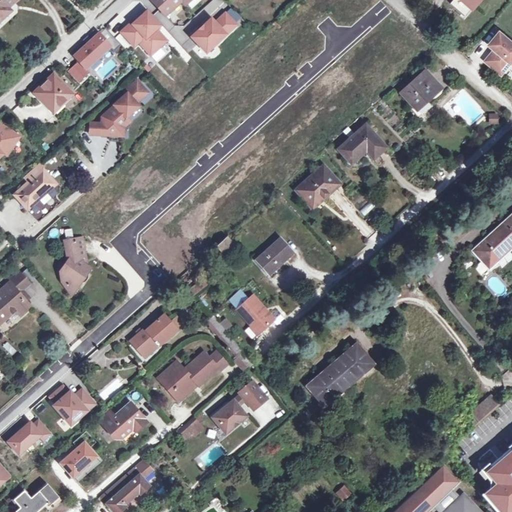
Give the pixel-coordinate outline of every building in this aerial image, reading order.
[(15,0),(0,0),(0,20),(11,10),(8,7),(15,0)] [(190,0),(152,0),(166,15),(182,0),(186,5),(190,0)] [(452,0),(450,4),(464,16),(477,0),(452,0)] [(127,26),(121,32),(134,46),(139,42),(151,55),(160,47),(167,40),(157,28),(158,27),(160,25),(147,10),(134,22),(128,27),(127,26)] [(206,52),(237,24),(226,12),(216,22),(212,18),(192,36),(206,52)] [(68,72),(79,84),(90,73),(87,69),(110,47),(114,52),(122,45),(106,28),(92,41),(88,36),(83,41),(87,45),(75,57),(79,62),(68,72)] [(511,41),(499,30),(487,44),(495,50),(492,54),(490,52),(484,60),(500,74),(511,59),(511,41)] [(160,47),(151,55),(157,61),(166,53),(160,47)] [(426,72),(402,94),(414,107),(415,109),(426,99),(427,100),(441,87),(426,72)] [(60,101),(62,103),(72,94),(53,75),(34,93),(51,109),(60,101)] [(111,135),(119,136),(120,125),(127,118),(125,116),(138,105),(135,102),(147,92),(137,80),(124,92),(126,95),(102,117),(102,124),(101,132),(108,133),(108,135),(111,135)] [(415,109),(414,107),(412,109),(420,117),(432,105),(427,100),(426,99),(415,109)] [(53,112),(62,103),(60,101),(51,109),(53,112)] [(498,123),(498,113),(488,114),(489,124),(498,123)] [(119,136),(125,136),(125,127),(131,122),(127,118),(120,125),(119,136)] [(89,134),(108,135),(108,133),(101,132),(102,124),(90,123),(89,134)] [(0,155),(5,151),(8,153),(15,141),(13,139),(16,135),(0,124),(0,155)] [(365,126),(338,150),(350,164),(368,148),(375,156),(385,147),(365,126)] [(319,193),(323,198),(339,184),(323,166),(296,190),(308,203),(319,193)] [(38,200),(55,184),(42,169),(14,195),(39,222),(53,209),(47,202),(44,206),(38,200)] [(312,208),(323,198),(319,193),(308,203),(312,208)] [(472,249),(489,267),(509,248),(507,246),(511,242),(511,214),(510,216),(511,218),(487,239),(485,238),(472,249)] [(60,265),(63,282),(71,287),(79,285),(90,268),(84,264),(82,258),(87,253),(83,237),(65,241),(69,260),(66,263),(60,265)] [(225,253),(233,245),(226,238),(218,247),(225,253)] [(268,274),(278,266),(293,252),(286,244),(281,238),(256,261),(262,267),(268,274)] [(482,276),(490,270),(482,261),(474,267),(482,276)] [(30,266),(22,273),(29,281),(37,274),(30,266)] [(278,266),(268,274),(272,279),(281,269),(278,266)] [(197,274),(200,277),(202,278),(208,273),(203,268),(197,274)] [(19,293),(24,288),(30,282),(29,281),(22,273),(19,270),(7,281),(9,284),(0,292),(0,291),(0,322),(1,323),(17,309),(22,314),(30,307),(24,300),(19,293)] [(195,294),(208,284),(203,278),(190,288),(195,294)] [(73,295),(79,285),(71,287),(63,282),(65,288),(73,295)] [(19,293),(24,300),(30,295),(24,288),(19,293)] [(229,300),(235,307),(247,296),(240,290),(229,300)] [(253,294),(236,309),(257,333),(274,319),(253,294)] [(253,363),(212,314),(206,318),(247,369),(253,363)] [(177,329),(176,328),(171,322),(164,315),(152,326),(150,328),(148,326),(142,331),(138,335),(130,342),(143,356),(157,344),(159,346),(165,341),(177,329)] [(176,317),(171,322),(176,328),(182,323),(176,317)] [(145,359),(159,346),(157,344),(143,356),(145,359)] [(313,379),(308,383),(309,385),(306,388),(322,407),(342,390),(339,386),(343,382),(347,387),(370,367),(353,347),(331,367),(332,369),(327,374),(325,371),(314,381),(313,379)] [(184,370),(179,364),(160,381),(166,388),(173,381),(177,385),(174,387),(180,395),(191,386),(189,384),(193,381),(196,385),(198,386),(218,369),(219,371),(227,364),(216,352),(209,358),(204,352),(184,370)] [(160,381),(179,364),(177,361),(157,378),(160,381)] [(178,402),(196,385),(193,381),(189,384),(191,386),(180,395),(174,387),(177,385),(173,381),(166,388),(178,402)] [(212,417),(225,433),(246,416),(238,407),(251,397),(258,406),(266,399),(252,381),(238,393),(240,395),(212,417)] [(68,394),(62,388),(50,398),(56,405),(54,407),(70,425),(94,405),(81,391),(73,398),(69,393),(68,394)] [(479,421),(499,404),(493,397),(473,415),(479,421)] [(114,416),(104,426),(114,438),(121,439),(132,429),(135,432),(147,422),(130,403),(114,416)] [(99,420),(104,426),(114,416),(109,411),(99,420)] [(199,413),(195,417),(201,424),(205,420),(199,413)] [(189,434),(201,424),(195,417),(177,432),(181,436),(186,432),(189,434)] [(307,429),(297,417),(292,422),(302,433),(307,429)] [(44,441),(52,434),(38,419),(31,425),(30,423),(8,442),(19,454),(40,436),(44,441)] [(88,449),(96,443),(86,432),(73,443),(78,449),(62,464),(75,479),(97,460),(88,449)] [(493,481),(493,484),(511,506),(511,450),(511,451),(509,448),(502,454),(511,465),(507,470),(497,458),(488,466),(493,471),(489,475),(493,481)] [(97,460),(75,479),(78,482),(100,463),(97,460)] [(118,511),(125,507),(123,504),(137,492),(139,494),(148,486),(142,478),(151,470),(143,461),(134,469),(111,489),(110,488),(100,497),(113,511),(118,511)] [(0,483),(10,475),(0,463),(0,483)] [(451,490),(452,489),(458,483),(443,465),(435,473),(451,490)] [(451,490),(435,473),(416,490),(433,507),(451,490)] [(51,508),(61,499),(46,481),(35,491),(37,493),(30,500),(24,493),(14,500),(20,508),(15,511),(33,511),(45,502),(51,508)] [(353,497),(344,487),(340,491),(349,500),(353,497)] [(404,488),(394,497),(399,502),(408,493),(404,488)] [(437,511),(443,511),(459,497),(452,489),(451,490),(433,507),(437,511)] [(427,511),(433,507),(416,490),(393,511),(427,511)] [(387,511),(399,502),(394,497),(379,511),(380,511),(387,511)] [(459,497),(443,511),(480,511),(466,497),(459,497)]
